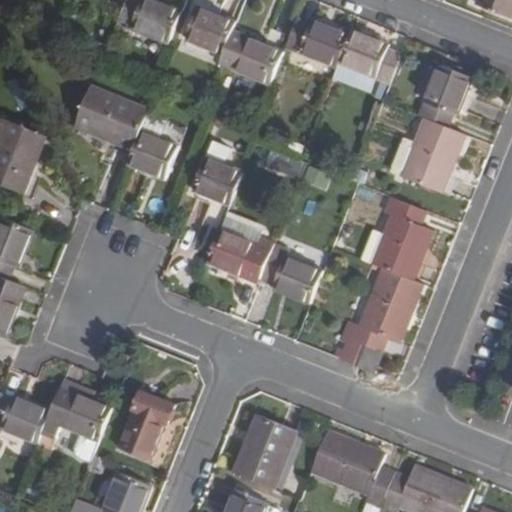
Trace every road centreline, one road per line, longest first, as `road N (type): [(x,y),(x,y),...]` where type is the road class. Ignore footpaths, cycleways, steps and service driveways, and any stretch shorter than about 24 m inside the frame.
road 1 (residential): [(415,419),(511,176)]
road 2 (residential): [(415,419),(238,355)]
road 3 (residential): [(238,355),(175,511)]
road 4 (residential): [(238,355),(88,294)]
road 5 (residential): [(511,48),(388,0)]
